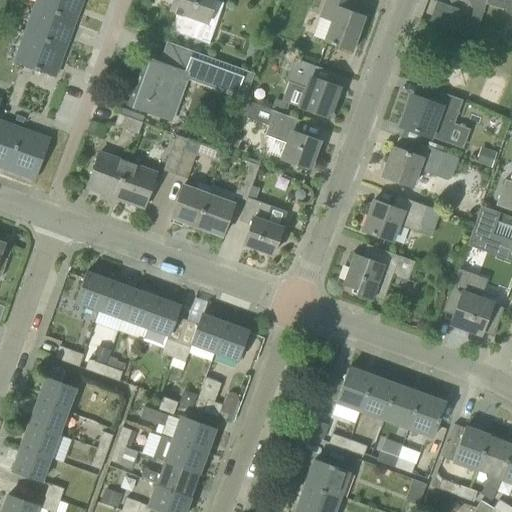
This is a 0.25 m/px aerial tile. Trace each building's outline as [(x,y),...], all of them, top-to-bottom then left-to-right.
[(37,0),(35,6),(74,21),(82,0),(37,0)] [(173,0),(170,10),(176,13),(174,33),(209,46),(209,43),(201,40),(215,0),(173,0)] [(325,0),(319,19),(330,23),(323,42),(352,52),(365,17),(347,10),(351,0),(325,0)] [(470,0),(474,5),(473,10),(483,13),(486,4),(486,0),(470,0)] [(505,9),(511,6),(511,5),(511,0),(486,0),(486,4),(505,9)] [(35,6),(25,34),(64,49),(74,21),(35,6)] [(451,29),(474,38),(475,36),(478,27),(479,26),(469,23),(455,17),(451,29)] [(482,38),(485,29),(478,27),(475,36),(482,38)] [(54,77),(64,49),(25,34),(14,63),(54,77)] [(196,53),(166,42),(165,43),(171,45),(163,65),(145,59),(128,105),(163,118),(173,91),(180,94),(196,53)] [(299,109),(328,118),(328,117),(332,119),(337,106),(333,104),(339,88),(314,79),(318,68),(293,59),(285,81),(306,89),(299,109)] [(411,96),(400,127),(446,144),(462,101),(439,92),(434,104),(411,96)] [(244,100),(238,116),(249,120),(255,104),(244,100)] [(282,161),(308,170),(319,142),(294,134),(299,121),(274,112),(265,136),(288,145),(282,161)] [(142,123),(119,114),(114,126),(138,135),(142,123)] [(0,167),(7,170),(21,130),(0,122),(0,167)] [(49,140),(21,130),(7,170),(35,180),(49,140)] [(174,176),(183,151),(187,140),(175,136),(162,172),(174,176)] [(416,157),(392,148),(382,177),(412,187),(417,171),(446,181),(451,179),(455,167),(458,159),(421,145),(416,157)] [(195,156),(194,155),(183,151),(174,176),(186,180),(195,156)] [(113,198),(115,198),(127,164),(99,153),(86,188),(104,194),(104,193),(114,196),(113,198)] [(246,203),(247,198),(259,166),(247,162),(233,198),(246,203)] [(127,164),(115,198),(116,199),(117,197),(126,201),(126,202),(143,208),(156,174),(127,164)] [(511,182),(504,180),(495,206),(511,212),(511,210),(511,182)] [(171,218),(196,228),(208,196),(183,186),(171,218)] [(255,201),(259,189),(252,186),(247,198),(255,201)] [(233,205),(231,205),(208,196),(196,228),(221,237),(233,205)] [(440,213),(426,207),(396,196),(396,197),(402,200),(398,210),(373,201),(362,231),(391,241),(397,225),(416,232),(418,227),(432,232),(440,213)] [(247,198),(246,203),(239,221),(250,226),(243,245),(272,255),(282,228),(265,223),(271,207),(247,198)] [(466,246),(511,262),(511,240),(511,241),(492,234),(499,213),(480,207),(466,246)] [(370,301),(378,280),(388,284),(391,277),(406,283),(414,263),(399,257),(372,247),(368,259),(353,254),(342,285),(356,290),(355,295),(370,301)] [(465,266),(485,272),(490,255),(470,249),(465,266)] [(456,307),(450,325),(480,336),(484,326),(487,327),(487,325),(484,325),(492,302),(476,296),(478,289),(480,289),(484,279),(457,269),(445,303),(456,307)] [(99,310),(109,281),(86,273),(75,302),(99,310)] [(122,319),(133,290),(109,281),(99,310),(122,319)] [(146,327),(156,299),(133,290),(122,319),(146,327)] [(173,359),(186,322),(176,318),(180,307),(156,299),(146,327),(167,335),(160,354),(173,359)] [(214,352),(224,324),(201,315),(197,325),(186,322),(173,359),(185,363),(192,344),(214,352)] [(214,352),(238,361),(248,332),(224,324),(214,352)] [(79,367),(83,355),(59,346),(54,359),(79,367)] [(102,376),(105,366),(88,360),(85,369),(102,376)] [(62,383),(66,372),(66,371),(52,366),(47,378),(46,378),(37,401),(67,412),(76,387),(62,383)] [(102,376),(119,382),(122,372),(105,366),(102,376)] [(348,368),(335,402),(360,411),(372,377),(348,368)] [(396,386),(372,377),(360,411),(384,420),(396,386)] [(221,384),(209,380),(204,378),(194,409),(200,411),(217,418),(222,406),(214,403),(221,384)] [(408,428),(421,395),(396,386),(384,420),(408,428)] [(445,404),(421,395),(408,428),(432,437),(445,404)] [(173,415),(177,403),(162,398),(158,410),(173,415)] [(29,425),(58,435),(67,412),(37,401),(29,425)] [(215,429),(196,422),(180,416),(172,439),(207,452),(215,429)] [(20,448),(49,459),(58,435),(29,425),(20,448)] [(325,432),(309,426),(306,435),(321,440),(325,432)] [(122,428),(116,444),(125,448),(131,431),(122,428)] [(452,461),(476,470),(488,437),(464,428),(452,461)] [(103,432),(97,449),(106,453),(112,436),(103,432)] [(328,444),(345,451),(349,441),(331,435),(328,444)] [(511,447),(511,445),(488,437),(476,470),(501,479),(511,447)] [(164,462),(198,474),(207,452),(172,439),(164,462)] [(349,441),(345,451),(363,457),(366,447),(349,441)] [(116,444),(110,461),(119,465),(125,448),(116,444)] [(511,447),(501,479),(511,483),(511,447)] [(20,448),(12,472),(41,482),(49,459),(20,448)] [(90,466),(100,470),(106,453),(97,449),(90,466)] [(393,468),(397,458),(379,452),(375,462),(393,468)] [(393,468),(411,475),(414,465),(397,458),(393,468)] [(348,472),(333,467),(314,460),(305,484),(339,496),(348,472)] [(190,497),(198,474),(164,462),(156,485),(190,497)] [(455,496),(459,486),(441,480),(438,490),(455,496)] [(48,484),(44,496),(59,502),(63,489),(48,484)] [(305,484),(297,508),(306,511),(333,511),(339,496),(305,484)] [(121,510),(127,511),(184,511),(190,497),(156,485),(148,506),(125,498),(121,510)] [(476,492),(459,486),(455,496),(472,502),(476,492)] [(33,511),(36,505),(8,495),(1,511),(33,511)] [(49,511),(54,511),(59,502),(44,496),(40,508),(49,511)] [(493,510),(496,511),(511,511),(511,509),(498,500),(492,509),(493,510)] [(491,511),(493,510),(492,509),(480,501),(473,511),(491,511)] [(408,503),(404,511),(415,511),(418,506),(408,503)]
